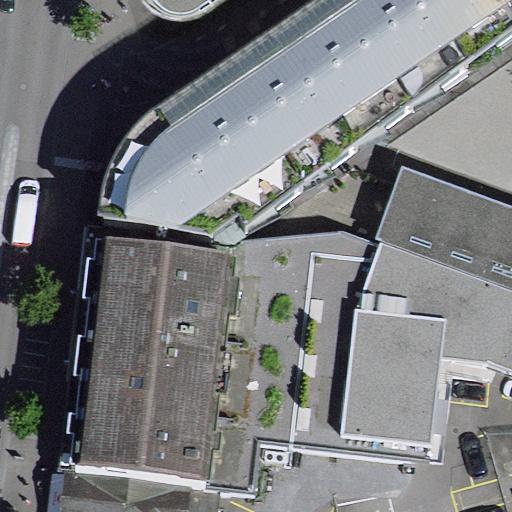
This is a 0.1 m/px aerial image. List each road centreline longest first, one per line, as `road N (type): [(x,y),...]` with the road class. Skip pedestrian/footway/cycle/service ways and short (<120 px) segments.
road 1 (residential): [(271,0),(159,65),(24,57)]
road 2 (residential): [(24,57),(0,219)]
